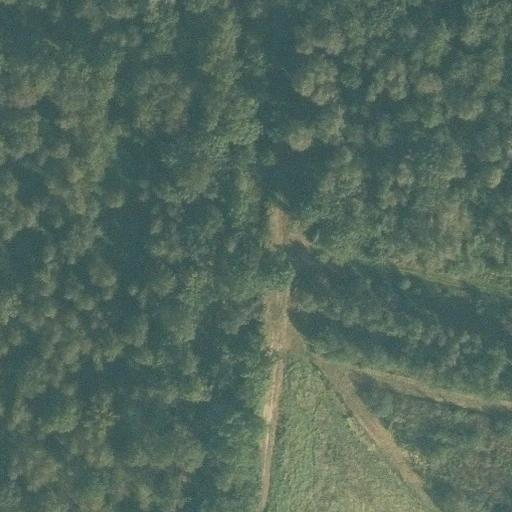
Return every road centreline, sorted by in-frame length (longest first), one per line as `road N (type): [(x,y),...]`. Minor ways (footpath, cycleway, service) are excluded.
road 1 (track): [(242,0),(182,511)]
road 2 (track): [(248,511),(306,0)]
road 3 (track): [(511,298),(278,247)]
